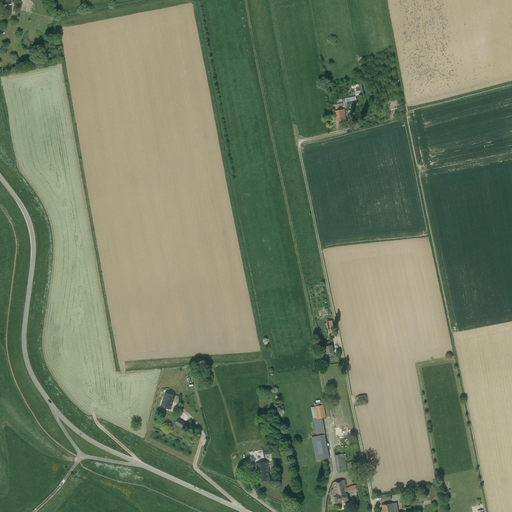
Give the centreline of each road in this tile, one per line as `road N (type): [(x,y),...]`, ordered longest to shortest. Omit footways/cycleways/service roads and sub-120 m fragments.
road 1 (track): [(245,0),(326,422)]
road 2 (track): [(77,461),(34,413),(9,365),(16,236),(0,204)]
road 3 (tertiary): [(52,407),(24,354),(30,229),(0,179)]
